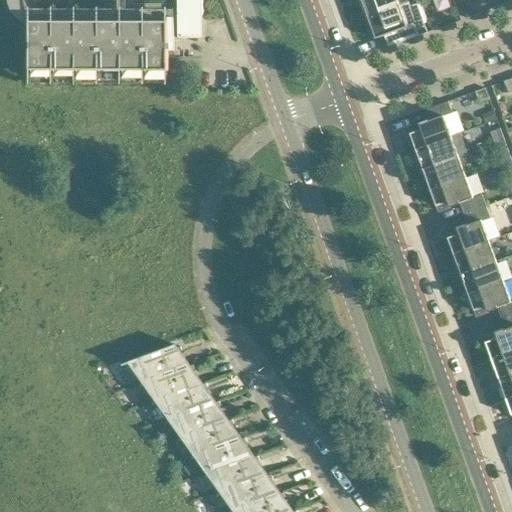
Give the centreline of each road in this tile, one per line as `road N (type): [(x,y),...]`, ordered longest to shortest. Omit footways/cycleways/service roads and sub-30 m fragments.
road 1 (residential): [(352,511),(222,328),(205,282),(212,204),(255,142),(285,123)]
road 2 (tertiary): [(488,511),(341,102)]
road 3 (tertiary): [(285,123),(427,511)]
road 4 (residential): [(341,102),(511,40)]
road 5 (tertiary): [(240,0),(285,123)]
